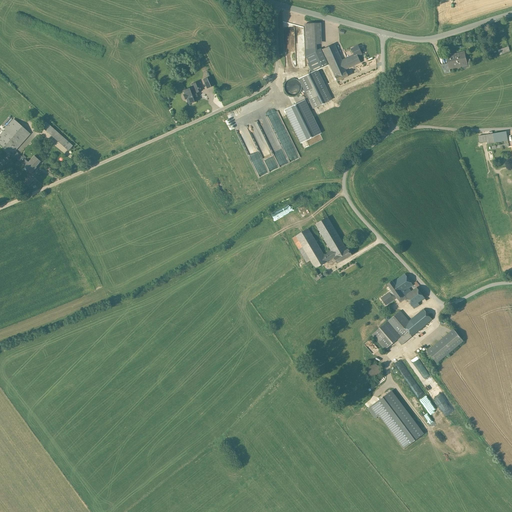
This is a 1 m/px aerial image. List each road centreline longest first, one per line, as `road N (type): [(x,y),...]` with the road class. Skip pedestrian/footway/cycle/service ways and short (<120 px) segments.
road 1 (unclassified): [(390,125),(349,163),(347,198),(439,300),(511,282)]
road 2 (tertiary): [(511,14),(426,39),(383,32)]
road 3 (tertiary): [(383,32),(264,0)]
road 4 (residential): [(390,125),(454,134),(511,129)]
